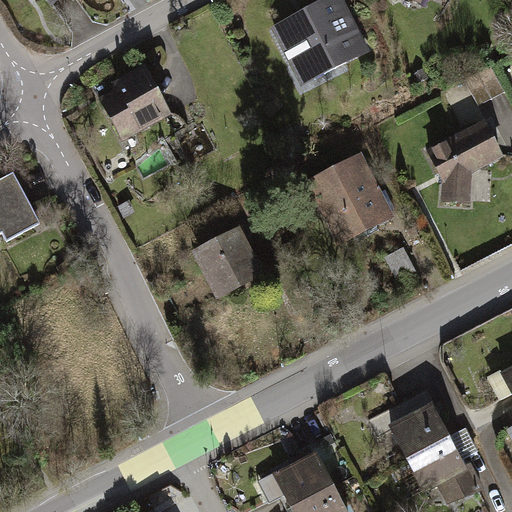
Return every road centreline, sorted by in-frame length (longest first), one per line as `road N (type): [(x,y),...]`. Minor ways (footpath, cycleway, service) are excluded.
road 1 (residential): [(29,96),(116,258),(199,440)]
road 2 (tertiary): [(511,278),(199,440)]
road 3 (residential): [(29,96),(190,0)]
road 4 (tertiary): [(182,448),(62,511)]
